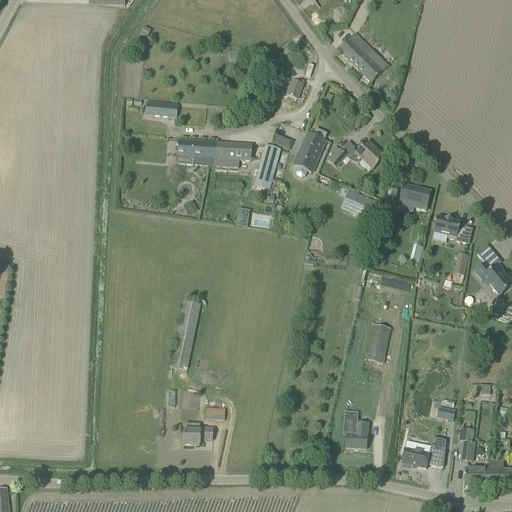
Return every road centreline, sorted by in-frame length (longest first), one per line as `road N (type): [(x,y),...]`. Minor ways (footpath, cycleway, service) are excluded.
road 1 (unclassified): [(511,509),(374,485),(269,478),(0,480)]
road 2 (residential): [(511,248),(354,92),(282,0)]
